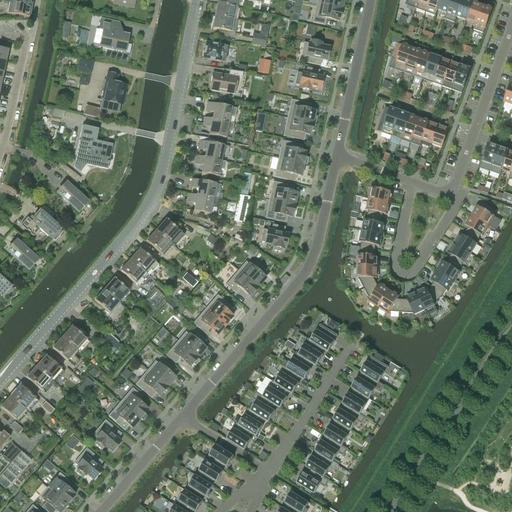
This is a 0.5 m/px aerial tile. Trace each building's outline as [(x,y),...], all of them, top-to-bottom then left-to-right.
[(133,8),(134,0),(113,0),(113,4),(133,8)] [(217,0),(217,5),(234,8),(236,2),(243,0),(260,3),(260,0),(217,0)] [(299,11),(302,1),(299,0),(296,0),(294,9),(299,11)] [(316,0),(316,5),(341,10),(342,0),(316,0)] [(416,9),(418,0),(402,0),(407,2),(406,5),(416,9)] [(425,12),(429,0),(418,0),(416,9),(425,12)] [(429,0),(425,12),(435,16),(440,0),(429,0)] [(444,19),(451,0),(440,0),(435,16),(437,10),(446,14),(444,19)] [(454,23),(462,0),(451,0),(444,19),(454,23)] [(467,0),(462,0),(454,23),(457,17),(466,21),(472,2),(467,0)] [(473,30),(482,5),(472,2),(466,21),(475,24),(473,30)] [(13,4),(9,3),(7,14),(29,18),(31,8),(13,4)] [(232,20),(234,8),(217,5),(215,16),(232,20)] [(315,8),(312,23),(324,26),(325,19),(338,22),(340,13),(341,10),(316,5),(315,8)] [(482,5),(473,30),(483,33),(492,9),(482,5)] [(232,20),(215,16),(212,28),(230,32),(232,20)] [(99,47),(102,48),(121,53),(123,44),(126,44),(128,36),(116,33),(118,23),(101,19),(98,30),(102,30),(99,47)] [(251,40),(265,43),(266,37),(252,34),(251,40)] [(325,61),(328,49),(319,47),(320,41),(311,39),(310,45),(303,43),(301,55),(309,57),(307,63),(320,66),(321,60),(325,61)] [(265,43),(251,40),(250,45),(264,48),(265,43)] [(223,63),(227,47),(218,46),(219,44),(211,42),(211,44),(205,43),(204,51),(202,53),(201,56),(202,58),(202,59),(223,63)] [(397,44),(392,58),(397,60),(394,68),(393,69),(403,73),(412,48),(402,45),(402,46),(397,44)] [(412,48),(403,73),(413,76),(422,52),(412,48)] [(422,52),(413,76),(423,80),(432,55),(422,52)] [(432,55),(423,80),(432,83),(441,59),(432,55)] [(78,71),(81,72),(80,81),(90,82),(93,59),(80,58),(78,71)] [(441,59),(432,83),(442,87),(451,62),(441,59)] [(258,69),(257,72),(258,73),(259,73),(260,73),(261,74),(263,74),(264,74),(266,75),(267,75),(267,74),(268,72),(268,69),(268,68),(269,68),(269,66),(268,63),(267,63),(267,62),(266,62),(266,61),(265,61),(264,61),(264,62),(263,62),(262,63),(261,63),(261,64),(261,65),(261,66),(260,66),(261,66),(260,67),(259,67),(259,68),(258,69)] [(451,62),(442,87),(451,90),(453,84),(460,66),(451,62)] [(453,84),(451,90),(461,94),(464,88),(470,69),(460,66),(453,84)] [(319,90),(322,78),(317,77),(319,71),(306,68),(305,75),(297,73),(294,85),(301,87),(300,89),(310,91),(310,89),(319,90)] [(212,74),(209,91),(233,95),(236,78),(241,79),(242,74),(228,71),(227,77),(212,74)] [(117,76),(107,74),(106,82),(108,83),(104,102),(121,105),(125,86),(116,84),(117,76)] [(252,100),(262,102),(265,75),(255,74),(252,100)] [(383,81),(381,88),(388,90),(390,83),(383,81)] [(511,84),(510,84),(503,103),(511,105),(511,84)] [(290,100),(286,118),(312,124),(312,123),(315,124),(316,117),(313,117),(314,112),(310,111),(311,105),(290,100)] [(204,119),(233,125),(233,124),(228,123),(229,117),(234,118),(236,109),(207,103),(205,111),(213,113),(211,120),(204,118),(204,119)] [(391,136),(400,112),(390,108),(389,109),(385,107),(380,122),(384,123),(381,133),(391,136)] [(52,117),(63,120),(64,112),(53,109),(52,117)] [(258,112),(255,130),(263,132),(267,114),(258,112)] [(401,140),(410,115),(400,112),(391,136),(401,140)] [(410,143),(419,119),(410,115),(401,140),(410,143)] [(312,124),(286,118),(283,136),(303,141),(305,134),(309,135),(310,131),(313,132),(315,125),(311,125),(312,124)] [(233,125),(204,119),(202,126),(210,128),(208,135),(225,139),(226,131),(231,132),(233,125)] [(419,119),(410,143),(411,143),(413,138),(422,141),(429,122),(419,119)] [(431,145),(438,126),(429,122),(422,141),(431,145)] [(438,126),(431,145),(441,148),(448,129),(438,126)] [(82,127),(74,165),(73,169),(80,173),(86,166),(106,170),(107,165),(109,165),(109,163),(107,163),(111,146),(95,143),(98,130),(82,127)] [(281,141),(278,159),(303,165),(303,164),(306,165),(307,158),(304,158),(305,153),(301,152),(302,146),(281,141)] [(196,157),(225,163),(225,162),(220,162),(222,155),(227,156),(228,148),(199,142),(197,150),(205,151),(204,158),(196,157)] [(492,166),(498,148),(488,144),(481,163),(492,166)] [(501,170),(508,151),(498,148),(492,166),(501,170)] [(511,152),(508,151),(501,170),(510,173),(508,179),(509,179),(511,169),(511,152)] [(225,163),(196,157),(194,165),(202,166),(200,174),(217,177),(219,170),(224,171),(225,163)] [(303,165),(278,159),(275,171),(273,177),(294,182),(296,175),(300,176),(302,165),(303,165)] [(242,173),(238,194),(247,196),(251,175),(242,173)] [(86,201),(85,201),(90,195),(81,186),(80,187),(70,178),(66,182),(59,189),(66,195),(62,199),(77,212),(86,201)] [(188,195),(217,201),(213,200),(214,193),(219,194),(221,186),(191,180),(189,188),(197,189),(196,196),(188,195)] [(272,182),(269,200),(294,206),(294,205),(296,194),(292,193),(293,187),(272,182)] [(369,199),(388,203),(391,192),(387,192),(388,187),(374,184),(373,188),(371,188),(369,199)] [(217,201),(188,195),(186,203),(194,204),(193,212),(210,215),(211,208),(216,209),(217,201)] [(227,207),(226,209),(226,211),(227,211),(229,212),(233,213),(233,214),(234,214),(234,215),(234,216),(233,216),(233,217),(232,217),(232,218),(233,218),(233,219),(233,222),(234,223),(234,224),(234,225),(235,225),(236,225),(236,226),(237,226),(238,226),(239,226),(240,226),(241,225),(241,224),(241,223),(244,223),(245,223),(245,222),(245,221),(245,220),(246,219),(246,218),(246,217),(246,216),(247,214),(247,212),(247,211),(248,210),(248,208),(248,207),(248,206),(248,205),(249,204),(249,201),(249,200),(250,199),(250,198),(249,198),(247,198),(245,197),(244,197),(243,197),(242,197),(240,196),(239,196),(238,197),(238,199),(237,200),(237,203),(236,205),(235,205),(234,205),(234,204),(233,204),(229,203),(228,203),(227,204),(227,205),(227,206),(227,207)] [(367,215),(381,219),(382,214),(386,215),(388,203),(369,199),(366,210),(368,211),(367,215)] [(294,206),(269,200),(265,218),(285,223),(287,216),(291,217),(294,206)] [(471,216),(488,227),(494,217),(493,216),(495,212),(483,204),(480,208),(477,206),(471,216)] [(26,218),(20,226),(33,237),(39,229),(51,239),(54,241),(62,232),(59,229),(59,228),(63,223),(56,217),(51,222),(51,221),(52,220),(51,219),(55,215),(43,205),(39,209),(33,217),(34,218),(31,222),(26,218)] [(362,231),(381,235),(384,224),(380,224),(381,219),(367,215),(366,220),(364,220),(362,231)] [(465,232),(478,240),(481,235),(482,236),(488,227),(471,216),(465,225),(468,227),(465,232)] [(165,220),(155,231),(170,245),(180,233),(165,220)] [(283,247),(285,247),(287,235),(283,234),(284,228),(272,225),(271,232),(262,230),(260,242),(273,245),(272,250),(282,252),(283,247)] [(212,231),(197,226),(195,232),(209,238),(212,231)] [(170,245),(155,231),(146,243),(161,256),(170,245)] [(360,249),(375,251),(376,246),(379,246),(381,235),(362,231),(359,242),(361,242),(360,249)] [(454,243),(471,254),(477,245),(475,244),(478,240),(465,232),(463,236),(460,234),(454,243)] [(27,269),(36,259),(26,250),(27,249),(16,240),(9,247),(16,253),(12,257),(27,269)] [(448,259),(461,267),(463,263),(465,264),(471,254),(454,243),(448,253),(451,255),(448,259)] [(357,266),(377,267),(377,256),(374,255),(375,251),(360,249),(359,255),(357,255),(357,266)] [(130,261),(145,274),(149,278),(159,267),(139,250),(130,261)] [(436,271),(453,282),(459,272),(458,271),(461,267),(448,259),(445,263),(442,261),(436,271)] [(145,274),(130,261),(120,272),(135,285),(145,274)] [(245,262),(237,272),(257,288),(265,279),(261,276),(265,271),(256,263),(252,268),(245,262)] [(364,289),(376,282),(373,278),(376,278),(377,267),(357,266),(356,278),(358,278),(364,289)] [(453,282),(436,271),(430,281),(433,283),(430,287),(440,297),(445,290),(447,291),(453,282)] [(257,288),(237,272),(226,286),(235,294),(239,289),(249,297),(257,288)] [(285,275),(279,281),(284,285),(289,279),(285,275)] [(4,299),(12,290),(9,287),(10,287),(1,279),(2,278),(0,276),(0,296),(1,297),(1,296),(4,299)] [(104,291),(119,304),(128,293),(113,280),(104,291)] [(378,307),(389,290),(379,284),(378,287),(376,282),(364,289),(370,299),(368,301),(378,307)] [(416,293),(424,311),(434,306),(434,304),(440,297),(430,287),(427,291),(426,288),(416,293)] [(401,313),(402,300),(397,299),(398,297),(389,290),(378,307),(375,312),(377,313),(380,309),(387,313),(388,312),(401,313)] [(119,304),(104,291),(94,301),(109,315),(119,304)] [(402,300),(401,313),(413,314),(414,316),(424,311),(416,293),(405,297),(407,300),(402,300)] [(217,296),(205,309),(224,326),(232,317),(229,314),(233,309),(217,296)] [(180,306),(175,311),(180,315),(185,310),(180,306)] [(205,309),(196,320),(193,323),(209,338),(213,333),(216,335),(224,326),(205,309)] [(129,315),(123,324),(127,327),(119,338),(124,342),(138,322),(129,315)] [(340,326),(330,320),(326,326),(333,330),(334,329),(338,331),(340,326)] [(308,339),(328,352),(334,341),(337,335),(320,325),(310,340),(308,339)] [(73,348),(76,352),(77,352),(79,354),(89,343),(86,341),(71,328),(62,339),(73,348)] [(185,333),(177,342),(197,358),(205,349),(201,346),(206,341),(196,333),(192,338),(185,333)] [(105,335),(98,343),(111,355),(120,345),(109,335),(107,337),(105,335)] [(73,348),(62,339),(52,349),(67,363),(68,362),(73,367),(79,361),(73,356),(76,352),(73,348)] [(328,352),(308,339),(298,354),(296,353),(316,366),(323,355),(321,354),(324,350),(327,352),(328,352)] [(286,344),(293,349),(296,344),(289,340),(286,344)] [(197,358),(177,342),(165,356),(175,364),(179,359),(189,367),(192,364),(195,366),(199,361),(197,359),(197,358)] [(279,363),(279,364),(304,380),(311,369),(309,369),(312,364),(316,366),(296,353),(289,363),(283,360),(280,364),(279,363)] [(36,368),(51,381),(61,370),(45,357),(36,368)] [(360,372),(383,387),(384,386),(378,383),(388,367),(371,357),(368,362),(367,361),(360,372)] [(155,362),(147,371),(167,388),(167,387),(174,378),(171,376),(175,371),(166,362),(161,367),(155,362)] [(304,380),(279,364),(275,370),(280,373),(274,382),(272,381),(272,382),(292,394),(299,383),(297,383),(300,378),(304,381),(304,380)] [(389,365),(386,372),(394,375),(396,368),(389,365)] [(51,381),(36,368),(26,379),(42,392),(51,381)] [(93,369),(88,374),(93,378),(98,373),(93,369)] [(167,388),(147,371),(135,385),(151,399),(155,394),(159,397),(167,388)] [(383,387),(360,372),(360,373),(362,374),(359,378),(358,377),(351,388),(369,400),(370,399),(369,399),(375,390),(380,393),(383,387)] [(263,383),(263,384),(263,385),(263,386),(263,388),(263,389),(264,390),(265,390),(266,390),(266,391),(266,390),(267,390),(267,389),(268,388),(268,387),(269,387),(269,386),(269,385),(270,385),(270,384),(271,383),(271,382),(270,382),(269,381),(267,381),(266,381),(264,381),(264,382),(263,382),(263,383)] [(292,394),(272,382),(271,383),(270,384),(270,385),(269,385),(269,386),(269,387),(268,387),(268,388),(267,389),(267,390),(266,390),(266,391),(263,396),(255,392),(280,408),(287,397),(285,397),(288,392),(292,395),(292,394)] [(10,397),(25,410),(35,400),(20,386),(10,397)] [(369,400),(351,388),(352,390),(350,394),(348,393),(342,404),(365,419),(366,418),(360,414),(369,400)] [(132,389),(120,403),(139,420),(140,419),(142,421),(147,416),(144,414),(147,411),(137,402),(141,397),(132,389)] [(280,408),(255,392),(251,398),(256,402),(251,410),(248,409),(248,410),(268,422),(275,412),(273,411),(276,406),(280,409),(280,408)] [(25,410),(10,397),(0,408),(15,422),(25,410)] [(113,398),(108,404),(113,409),(119,403),(113,398)] [(139,420),(120,403),(112,412),(119,417),(114,422),(124,431),(128,426),(132,429),(139,420)] [(365,419),(342,404),(341,404),(343,405),(341,410),(339,409),(333,420),(351,431),(352,430),(351,430),(356,421),(361,425),(365,419)] [(268,422),(248,410),(239,424),(236,423),(236,424),(256,436),(263,426),(262,425),(264,421),(268,423),(268,422)] [(351,431),(333,420),(332,420),(334,421),(331,425),(330,425),(323,435),(347,450),(347,449),(342,446),(351,431)] [(120,442),(116,440),(121,435),(105,421),(92,435),(98,440),(94,444),(101,450),(105,446),(112,452),(120,442)] [(18,435),(21,432),(23,430),(14,422),(9,428),(18,435)] [(226,439),(226,440),(244,451),(251,440),(250,439),(252,435),(256,437),(256,436),(236,424),(226,439)] [(347,450),(323,435),(323,436),(325,437),(322,441),(321,440),(314,451),(338,466),(338,465),(333,462),(338,453),(343,456),(347,450)] [(73,437),(69,441),(75,446),(79,442),(73,437)] [(1,458),(10,466),(21,453),(12,445),(1,458)] [(205,460),(223,471),(225,466),(227,467),(234,456),(216,445),(206,460),(205,460)] [(98,468),(102,463),(86,449),(74,463),(79,468),(75,472),(82,478),(86,474),(93,480),(101,470),(98,468)] [(338,466),(314,451),(314,452),(316,453),(313,457),(312,456),(305,467),(329,482),(329,481),(324,477),(329,469),(334,472),(338,466)] [(30,460),(21,453),(10,466),(0,477),(0,485),(5,490),(30,460)] [(223,471),(205,460),(196,475),(195,475),(213,487),(213,486),(212,486),(215,481),(216,482),(223,471)] [(46,461),(42,466),(50,473),(55,468),(47,461),(46,461)] [(329,482),(305,467),(307,469),(304,473),(303,472),(296,483),(314,494),(320,484),(325,488),(329,482)] [(59,474),(47,488),(66,505),(67,505),(74,496),(69,491),(73,486),(59,474)] [(185,490),(203,502),(203,501),(202,501),(205,497),(206,497),(213,487),(195,475),(185,490)] [(47,488),(39,497),(46,503),(41,508),(46,511),(54,511),(55,511),(56,511),(60,511),(66,505),(47,488)] [(196,511),(203,502),(185,490),(175,505),(185,511),(194,511),(195,511),(196,511)] [(281,508),(287,511),(303,511),(309,503),(291,492),(284,503),(285,504),(282,508),(281,508)]
